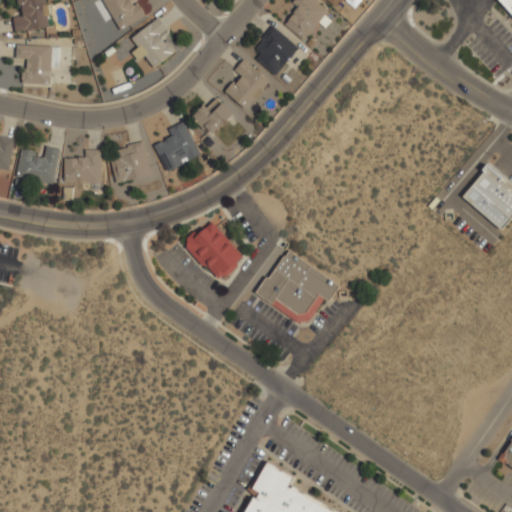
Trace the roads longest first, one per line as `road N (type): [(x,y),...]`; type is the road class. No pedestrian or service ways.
road 1 (residential): [(0,214),(127,223),(196,201),(268,145),(398,0)]
road 2 (residential): [(127,223),(136,270),(162,304),(457,511)]
road 3 (residential): [(255,0),(185,82),(148,103),(91,116),(0,99)]
road 4 (residential): [(384,18),(446,74),(511,112)]
